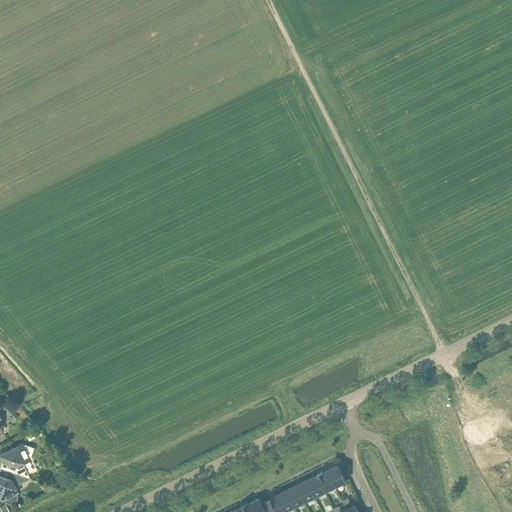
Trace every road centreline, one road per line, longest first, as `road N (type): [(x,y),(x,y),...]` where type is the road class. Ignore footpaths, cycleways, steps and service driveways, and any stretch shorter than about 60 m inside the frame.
road 1 (track): [(444,354),(269,0)]
road 2 (unclassified): [(124,511),(342,403)]
road 3 (unclassified): [(342,403),(511,320)]
